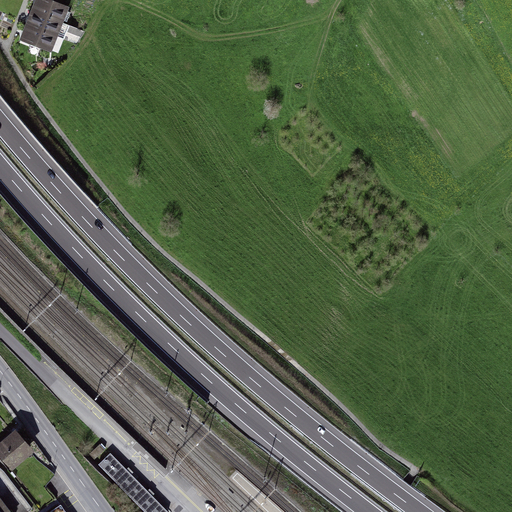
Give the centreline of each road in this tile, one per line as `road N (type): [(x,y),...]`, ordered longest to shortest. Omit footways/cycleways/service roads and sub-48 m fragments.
road 1 (motorway): [(418,511),(199,332),(0,121)]
road 2 (motorway): [(0,167),(153,330),(367,511)]
road 3 (primary): [(103,511),(0,371)]
